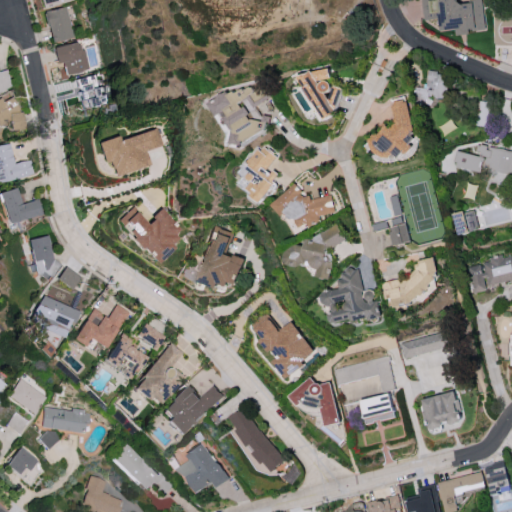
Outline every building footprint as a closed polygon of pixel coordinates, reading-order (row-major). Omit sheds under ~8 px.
[(484,29),(480,0),(475,0),(454,2),(453,0),(434,0),(438,30),(453,29),(454,35),(467,33),(467,31),(484,29)] [(44,10),(47,41),(71,38),(68,8),(44,10)] [(53,62),(63,61),(64,73),(86,71),(83,42),(51,45),(53,62)] [(339,87),(330,87),(330,89),(321,89),(322,68),(307,68),(307,80),(318,80),(318,90),(313,90),(312,110),(338,111),(339,87)] [(426,86),(419,85),(418,96),(446,97),(448,70),(427,70),(426,86)] [(71,78),(76,100),(84,99),(86,107),(101,104),(95,73),(71,78)] [(240,140),(261,126),(255,117),(246,117),(245,105),(247,95),(253,105),(269,95),(263,84),(238,87),(234,90),(218,91),(205,100),(205,105),(211,115),(222,108),(223,121),(230,131),(234,131),(240,140)] [(374,146),(381,146),(382,153),(408,152),(406,99),(392,100),(393,124),(373,125),(374,146)] [(489,125),(490,101),(475,100),(474,124),(489,125)] [(437,126),(443,135),(456,127),(451,118),(437,126)] [(146,165),(142,148),(155,145),(152,129),(115,137),(114,135),(91,140),(96,162),(104,160),(107,174),(146,165)] [(0,180),(33,173),(29,158),(12,162),(8,141),(0,143),(0,180)] [(511,142),(510,150),(489,145),(489,146),(475,142),(473,153),(456,150),(453,165),(481,171),(482,168),(511,174),(511,142)] [(276,156),(260,143),(241,166),(247,171),(243,175),(247,179),(240,188),(254,200),(276,173),(268,166),(276,156)] [(329,193),(309,198),(305,194),(299,195),(297,188),(291,181),(267,204),(275,213),(280,212),(292,225),(293,226),(310,222),(319,214),(333,211),(329,193)] [(0,190),(0,200),(7,223),(41,213),(37,198),(21,203),(16,186),(0,190)] [(114,219),(148,263),(169,247),(164,239),(175,231),(157,208),(140,222),(129,208),(114,219)] [(344,239),(338,227),(339,220),(310,235),(309,239),(300,238),(299,244),(292,243),(282,248),(281,249),(289,264),(292,265),(304,259),(307,266),(312,267),(311,275),(326,277),(328,260),(323,249),(344,239)] [(406,237),(402,222),(387,225),(391,241),(406,237)] [(233,232),(210,224),(192,275),(229,288),(240,257),(226,252),(233,232)] [(24,238),(34,278),(52,274),(51,269),(55,268),(46,233),(24,238)] [(511,254),(501,257),(501,256),(467,264),(473,288),(511,279),(511,254)] [(379,281),(383,297),(386,296),(388,304),(426,295),(423,282),(435,279),(430,255),(413,259),(416,273),(379,281)] [(68,289),(77,275),(61,265),(53,279),(68,289)] [(329,323),(378,314),(375,299),(372,300),(369,288),(361,289),(357,269),(333,273),(336,288),(317,291),(319,305),(325,304),(329,323)] [(72,322),(77,311),(38,293),(24,323),(59,339),(68,320),(72,322)] [(103,348),(126,311),(115,304),(107,318),(89,307),(70,339),(81,345),(86,338),(103,348)] [(249,327),(266,351),(272,347),(278,356),(271,361),(283,379),(305,363),(301,358),(313,351),(292,320),(279,329),(268,314),(249,327)] [(163,335),(142,322),(133,336),(154,349),(163,335)] [(404,357),(444,345),(440,330),(400,341),(404,357)] [(137,368),(145,356),(117,338),(109,349),(137,368)] [(128,385),(142,400),(147,395),(155,404),(182,379),(169,364),(181,353),(172,344),(128,385)] [(34,414),(45,396),(18,378),(6,397),(34,414)] [(344,401),(368,397),(364,378),(340,383),(344,401)] [(335,421),(327,380),(307,384),(308,393),(310,401),(302,402),(303,406),(316,403),(320,424),(335,421)] [(222,394),(212,384),(198,397),(187,384),(161,409),(168,416),(164,421),(178,436),(222,394)] [(418,396),(425,426),(445,422),(461,418),(456,397),(452,398),(450,389),(418,396)] [(357,397),(361,421),(391,417),(388,393),(357,397)] [(39,426),(84,433),(88,410),(72,408),(71,411),(43,406),(39,426)] [(270,471),(285,458),(241,407),(226,419),(270,471)] [(111,459),(143,490),(149,484),(161,495),(171,485),(127,442),(111,459)] [(215,487),(228,477),(200,442),(185,454),(188,459),(176,468),(196,493),(211,481),(215,487)] [(21,466),(25,471),(35,461),(18,445),(1,464),(13,475),(21,466)] [(487,489),(506,486),(503,467),(484,469),(487,489)] [(453,493),(483,485),(480,470),(437,481),(443,511),(446,511),(457,510),(453,493)] [(101,491),(105,481),(90,475),(78,504),(95,511),(94,511),(114,511),(120,499),(101,491)] [(440,511),(438,495),(408,500),(409,511),(440,511)] [(393,511),(394,506),(399,506),(399,496),(369,497),(369,511),(393,511)]
